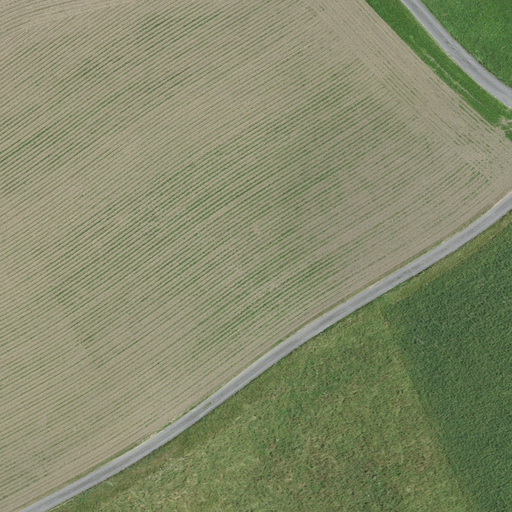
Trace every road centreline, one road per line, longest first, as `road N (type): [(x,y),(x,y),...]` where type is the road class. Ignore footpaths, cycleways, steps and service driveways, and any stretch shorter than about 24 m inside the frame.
road 1 (unclassified): [(9,511),(164,432),(256,361),(511,194)]
road 2 (unclassified): [(511,101),(414,0)]
